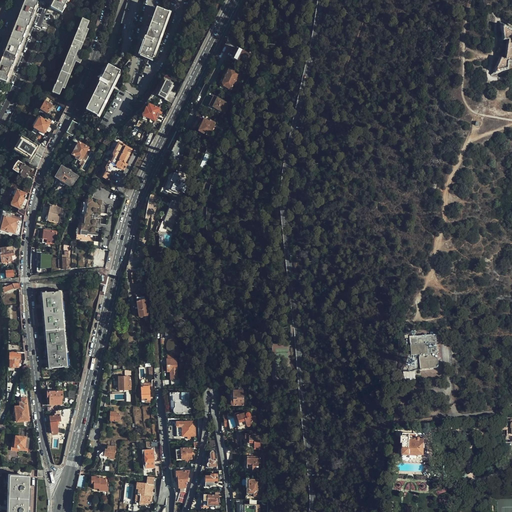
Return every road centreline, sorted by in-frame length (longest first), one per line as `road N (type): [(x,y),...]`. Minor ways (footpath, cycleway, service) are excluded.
road 1 (unclassified): [(321,0),(283,204),(311,511)]
road 2 (primary): [(67,481),(137,198),(234,0)]
road 3 (tertiary): [(67,481),(51,470),(42,430),(25,257),(35,194),(95,56),(109,0)]
road 4 (residential): [(229,511),(212,393),(186,511)]
